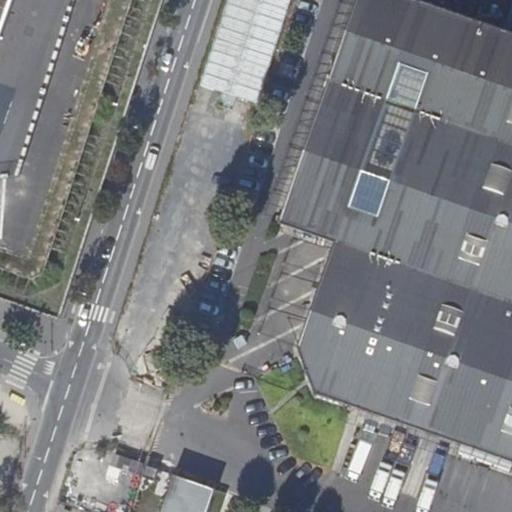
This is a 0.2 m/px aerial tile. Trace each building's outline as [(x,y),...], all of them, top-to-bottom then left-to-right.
[(0,0),(0,29),(9,0),(0,0)] [(227,0),(199,85),(257,104),(291,0),(227,0)] [(511,33),(481,23),(424,3),(413,0),(361,0),(350,33),(333,82),(317,130),(300,179),(284,225),(298,230),(339,245),(326,282),(314,316),(303,350),(318,393),(349,404),(363,409),(361,414),(405,429),(461,449),(511,466),(511,33)] [(350,33),(361,0),(344,0),(335,27),(350,33)] [(425,0),(424,3),(481,23),(487,8),(462,0),(425,0)] [(333,82),(350,33),(335,27),(318,76),(333,82)] [(317,130),(333,82),(318,76),(302,123),(317,130)] [(284,173),(300,179),(317,130),(302,123),(284,173)] [(268,219),(284,225),(300,179),(284,173),(268,219)] [(339,245),(298,230),(285,267),(326,282),(339,245)] [(326,282),(285,267),(273,302),(314,316),(326,282)] [(314,316),(273,302),(259,338),(285,345),(303,350),(314,316)] [(303,350),(285,345),(305,406),(344,420),(349,404),(318,393),(303,350)] [(349,404),(344,420),(401,440),(405,429),(361,414),(363,409),(349,404)] [(401,440),(457,460),(461,449),(405,429),(401,440)] [(457,460),(511,479),(511,466),(461,449),(457,460)]
